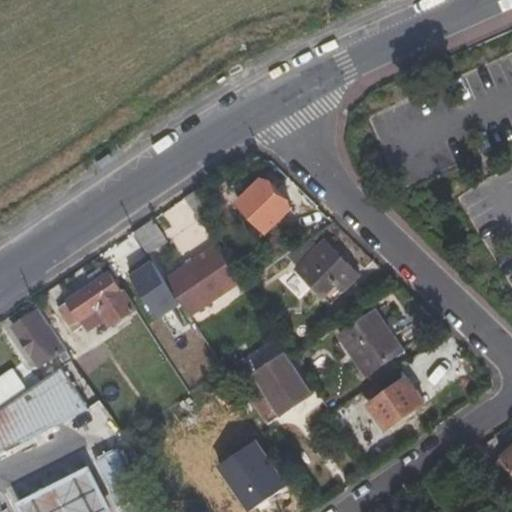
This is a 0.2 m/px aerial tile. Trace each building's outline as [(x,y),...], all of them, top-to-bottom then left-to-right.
[(116,163),(111,156),(97,165),(99,169),(102,172),(116,163)] [(238,203),(270,234),(294,210),(263,179),(238,203)] [(216,215),(200,190),(187,198),(203,224),(216,215)] [(169,243),(154,221),(136,233),(150,255),(169,243)] [(150,255),(136,233),(120,243),(135,264),(150,255)] [(316,249),(325,241),(318,234),(308,242),(316,249)] [(343,293),(360,275),(325,241),(316,249),(297,269),(318,290),(330,279),(343,293)] [(284,243),(259,260),(266,271),(287,256),(291,253),(284,243)] [(244,283),(219,246),(166,280),(190,316),(244,283)] [(273,280),(293,266),(287,256),(266,271),(273,280)] [(100,314),(126,297),(111,275),(59,310),(74,332),(84,325),(100,314)] [(318,290),(332,303),(343,293),(330,279),(318,290)] [(111,328),(136,312),(126,297),(100,314),(105,320),(111,328)] [(72,358),(47,320),(40,311),(15,327),(41,366),(59,355),(66,366),(75,362),(72,358)] [(393,336),(377,313),(372,316),(388,339),(393,336)] [(82,352),(55,314),(47,320),(72,358),(82,352)] [(88,331),(105,320),(100,314),(84,325),(88,331)] [(194,354),(191,357),(210,383),(227,371),(219,358),(190,316),(183,322),(187,329),(183,331),(184,339),(194,354)] [(393,336),(388,339),(372,316),(339,337),(366,377),(403,351),(393,336)] [(255,352),(248,340),(219,358),(227,371),(255,352)] [(234,381),(262,362),(255,352),(227,371),(234,381)] [(0,455),(89,409),(63,370),(16,401),(0,411),(0,455)] [(252,397),(270,425),(316,395),(304,375),(297,380),(290,372),(252,397)] [(388,431),(425,404),(408,379),(370,405),(388,431)] [(7,387),(0,391),(0,411),(16,401),(7,387)] [(511,449),(490,468),(511,499),(511,449)] [(121,508),(143,497),(120,451),(97,463),(121,508)] [(110,511),(113,511),(91,466),(44,491),(18,504),(22,511),(110,511)] [(236,511),(279,511),(297,499),(277,470),(262,479),(269,490),(236,511)]
